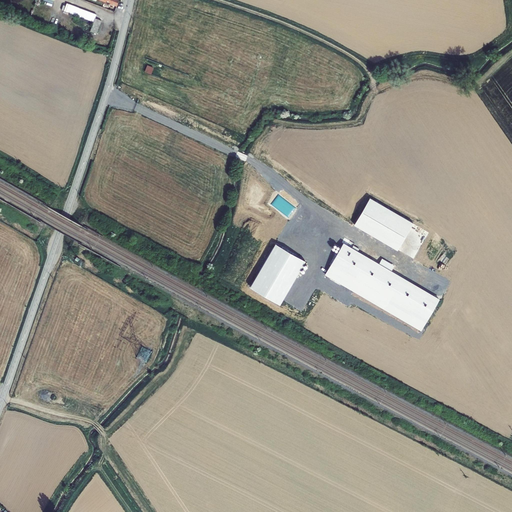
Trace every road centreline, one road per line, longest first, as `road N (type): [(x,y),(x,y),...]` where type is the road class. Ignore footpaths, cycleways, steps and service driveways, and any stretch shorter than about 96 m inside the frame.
road 1 (tertiary): [(130,0),(0,405)]
road 2 (track): [(216,0),(335,47),(364,66),(376,88)]
